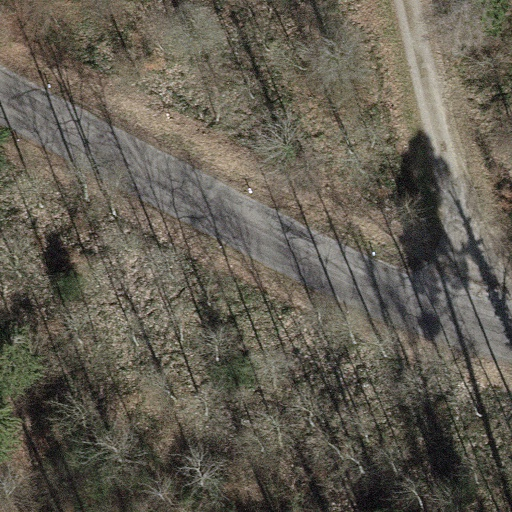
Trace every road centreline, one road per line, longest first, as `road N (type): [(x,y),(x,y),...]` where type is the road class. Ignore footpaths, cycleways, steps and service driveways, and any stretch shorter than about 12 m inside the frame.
road 1 (tertiary): [(511,316),(245,216),(0,83)]
road 2 (track): [(493,312),(413,0)]
